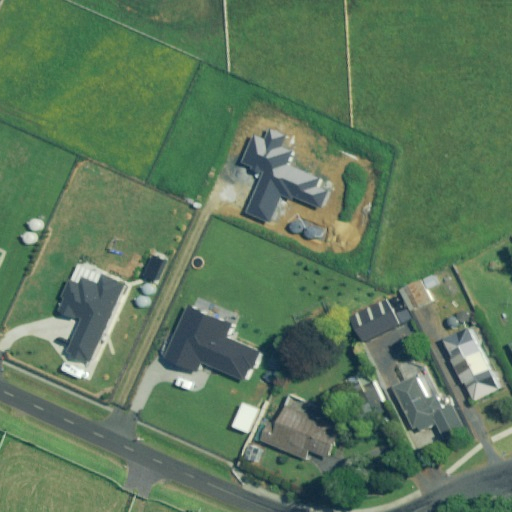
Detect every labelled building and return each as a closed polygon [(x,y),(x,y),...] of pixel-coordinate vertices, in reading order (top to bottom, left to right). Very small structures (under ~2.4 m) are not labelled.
[(443,283),(439,273),(429,277),(434,287),(443,283)] [(438,299),(428,279),(407,290),(417,310),(438,299)] [(404,313),(396,297),(361,316),(374,340),(417,318),(412,309),(404,313)] [(507,387),(476,324),(448,338),(470,383),(472,382),(481,400),(507,387)] [(435,397),(423,375),(400,386),(423,432),(443,422),(451,437),(471,427),(458,402),(451,389),(435,397)] [(348,427),(292,403),(281,429),(273,426),(267,438),(312,458),(317,449),(335,457),(348,427)] [(262,448),(253,444),(249,456),(258,460),(262,448)]
